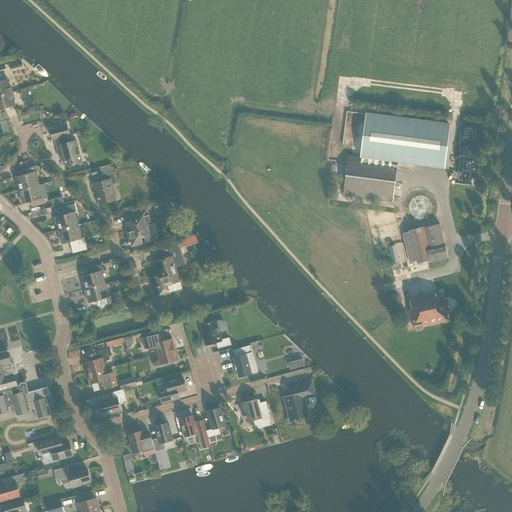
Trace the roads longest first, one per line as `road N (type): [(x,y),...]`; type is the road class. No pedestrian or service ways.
road 1 (tertiary): [(417,511),(459,439),(478,385),(501,226)]
road 2 (residential): [(93,436),(74,416),(57,354),(64,329),(49,269)]
road 3 (residential): [(93,436),(106,425),(212,396)]
